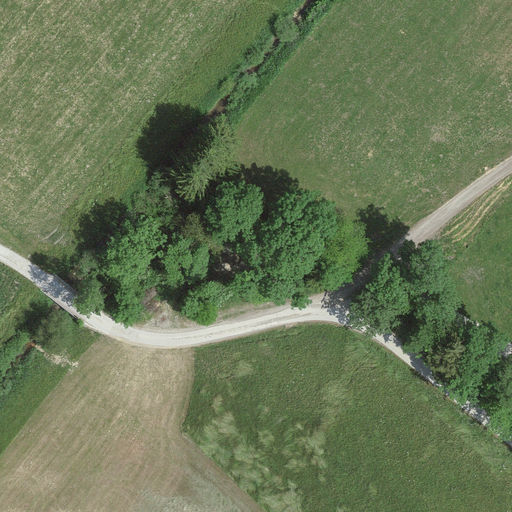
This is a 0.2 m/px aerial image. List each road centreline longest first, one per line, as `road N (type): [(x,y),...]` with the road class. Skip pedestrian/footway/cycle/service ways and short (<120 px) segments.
road 1 (unclassified): [(511,437),(349,318),(307,311),(198,335),(133,334),(0,252)]
road 2 (track): [(511,163),(326,312)]
road 3 (track): [(511,355),(485,343),(403,246)]
